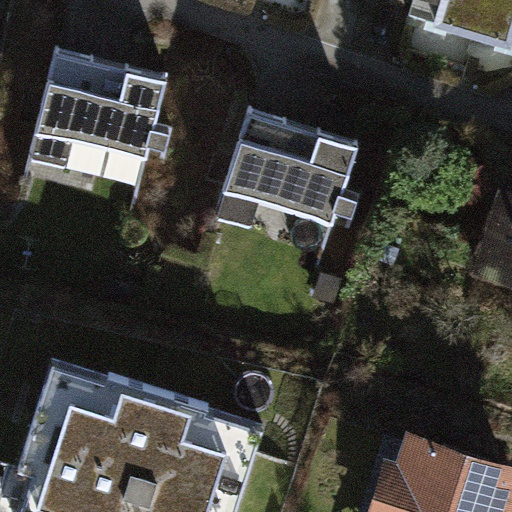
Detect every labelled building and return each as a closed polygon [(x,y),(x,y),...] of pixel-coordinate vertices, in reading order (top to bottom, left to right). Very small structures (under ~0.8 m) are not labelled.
[(511,0),(441,0),(435,24),(511,45),(511,0)] [(172,85),(61,54),(32,159),(143,190),(172,85)] [(362,157),(254,122),(226,208),(334,243),(362,157)] [(511,194),(507,193),(477,284),(511,295),(511,194)] [(230,511),(257,421),(55,362),(11,511),(230,511)] [(511,511),(511,485),(385,441),(360,511),(511,511)]
